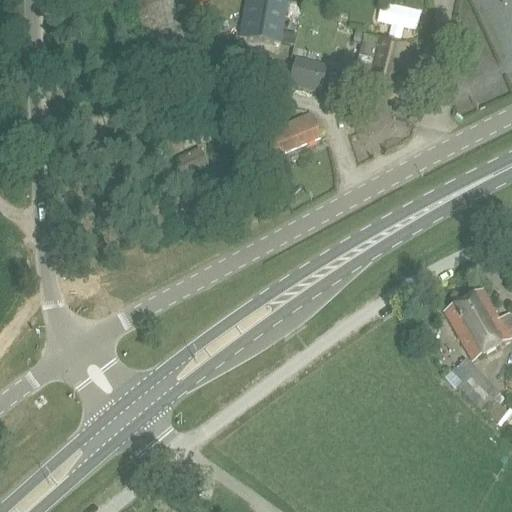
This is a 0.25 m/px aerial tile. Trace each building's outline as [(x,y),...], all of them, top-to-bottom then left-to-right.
[(134,0),(158,87),(195,77),(173,0),(134,0)] [(294,48),(296,37),(283,35),(288,0),(245,0),(239,39),(294,48)] [(406,106),(410,86),(405,85),(413,49),(363,38),(355,74),(350,72),(345,93),(406,106)] [(295,61),(288,89),(321,97),(327,69),(295,61)] [(254,128),(264,152),(268,162),(320,140),(311,117),(272,133),(267,122),(254,128)] [(176,183),(207,169),(200,151),(168,166),(176,183)] [(472,364),(510,343),(483,293),(444,315),(472,364)] [(481,415),(499,398),(465,362),(455,372),(464,381),(456,389),(481,415)]
